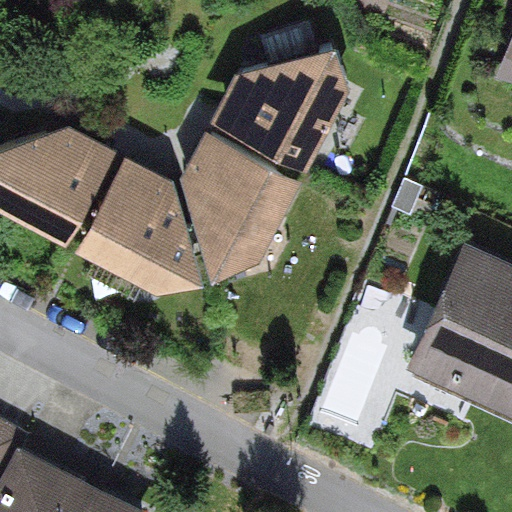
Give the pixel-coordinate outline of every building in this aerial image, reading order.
[(511,2),(495,47),(511,54),(511,2)] [(313,32),(222,62),(193,121),(296,173),(339,92),(313,32)] [(0,213),(55,239),(106,142),(54,115),(0,128),(0,213)] [(296,173),(193,121),(163,172),(183,270),(247,252),(296,173)] [(143,285),(183,270),(163,172),(106,142),(55,239),(143,285)] [(511,398),(511,268),(468,249),(419,356),(511,398)] [(30,432),(0,416),(0,511),(145,511),(148,508),(24,444),(30,432)]
